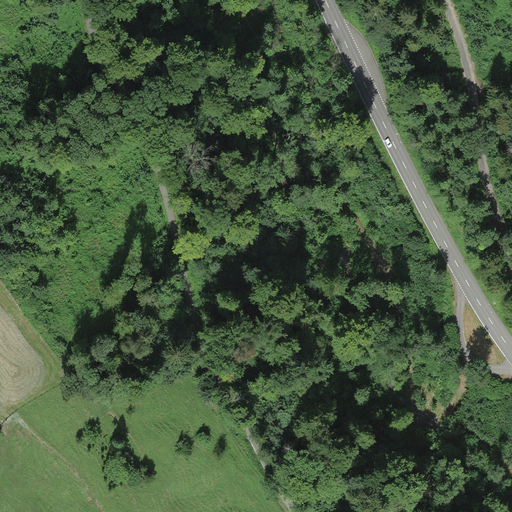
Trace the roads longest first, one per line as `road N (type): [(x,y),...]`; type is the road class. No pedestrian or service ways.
road 1 (track): [(235,0),(266,69),(269,126),(283,158),(329,187),(351,213),(420,386),(511,466)]
road 2 (track): [(86,0),(97,55),(143,132),(162,186),(191,316),(216,376),(295,511)]
road 3 (tertiary): [(325,0),(425,202),(511,353)]
road 4 (track): [(511,264),(445,0)]
road 5 (track): [(465,277),(464,352),(488,368),(511,362)]
